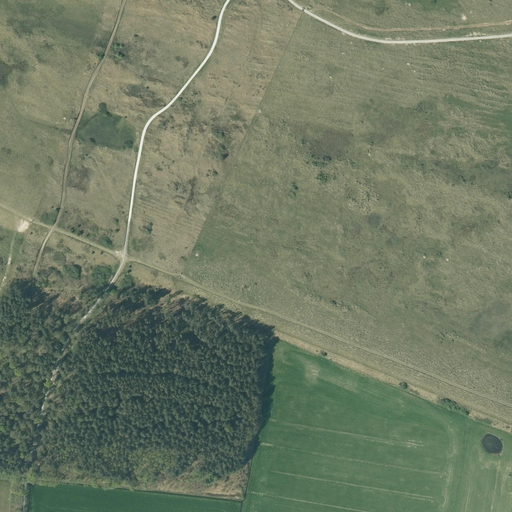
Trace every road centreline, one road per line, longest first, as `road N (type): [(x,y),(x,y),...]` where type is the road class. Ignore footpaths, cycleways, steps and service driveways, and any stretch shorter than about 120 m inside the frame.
road 1 (unknown): [(125,0),(81,114),(57,220),(32,283)]
road 2 (unknown): [(511,22),(370,28),(307,0)]
